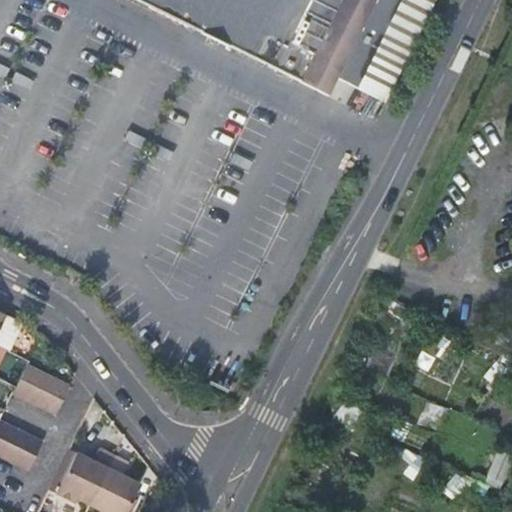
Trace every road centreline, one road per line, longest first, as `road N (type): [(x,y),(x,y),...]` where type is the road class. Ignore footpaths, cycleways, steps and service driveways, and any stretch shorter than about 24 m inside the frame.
road 1 (tertiary): [(236,480),(483,0)]
road 2 (residential): [(0,278),(79,328),(165,440),(236,480)]
road 3 (unknown): [(108,366),(38,506),(0,485)]
